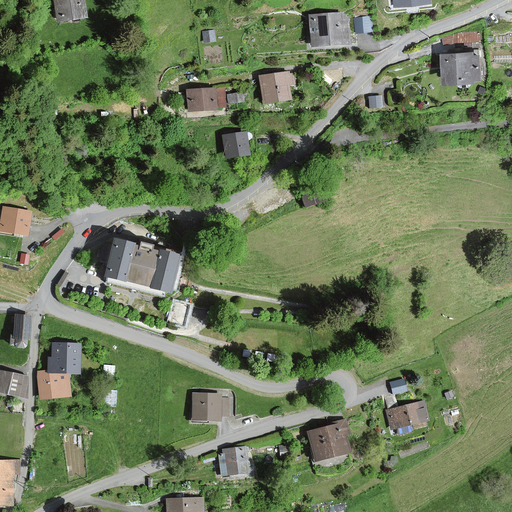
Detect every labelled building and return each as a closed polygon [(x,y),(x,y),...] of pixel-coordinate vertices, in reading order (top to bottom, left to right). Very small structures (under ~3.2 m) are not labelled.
[(83,0),(54,0),(58,21),(86,16),(83,0)] [(342,22),(342,14),(310,16),(312,46),(350,44),(348,22),(342,22)] [(372,16),(355,19),(357,33),(374,30),(372,16)] [(215,41),(214,30),(204,31),(205,42),(215,41)] [(480,80),(479,57),(472,57),(471,54),(441,56),(443,85),(474,83),(474,81),(480,80)] [(292,73),(288,74),(288,71),(261,76),(266,103),(290,99),(288,85),(294,84),(292,73)] [(216,88),(188,90),(189,111),(217,109),(217,107),(225,106),(224,89),(216,90),(216,88)] [(242,93),(229,95),(230,103),(244,101),(242,93)] [(382,96),(369,97),(370,107),(383,106),(382,96)] [(250,153),(247,132),(223,137),(227,157),(250,153)] [(320,186),(302,193),(307,206),(325,200),(320,186)] [(28,235),(31,212),(4,208),(1,230),(28,235)] [(142,242),(140,247),(135,245),(135,244),(116,239),(106,276),(108,276),(107,281),(164,296),(166,291),(171,293),(180,254),(160,250),(160,251),(153,249),(154,245),(142,242)] [(29,255),(22,254),(21,263),(28,264),(29,255)] [(29,340),(32,316),(15,315),(13,335),(13,339),(15,340),(14,345),(16,348),(24,349),(27,345),(27,340),(29,340)] [(80,343),(54,343),(54,357),(49,357),(49,370),(49,373),(70,373),(79,373),(80,343)] [(71,395),(70,373),(49,373),(49,370),(37,372),(41,398),(71,395)] [(0,391),(27,397),(28,377),(0,371),(0,391)] [(404,380),(391,383),(394,393),(406,390),(404,380)] [(222,394),(194,393),(193,420),(221,420),(221,415),(221,398),(222,394)] [(424,401),(388,410),(392,429),(429,420),(424,401)] [(334,425),(309,432),(317,460),(349,451),(345,434),(349,432),(346,419),(333,422),(334,425)] [(249,472),(246,447),(223,450),(224,455),(220,455),(222,476),(249,472)] [(18,462),(0,461),(0,505),(13,505),(13,473),(18,473),(18,462)] [(203,511),(203,498),(167,499),(167,511),(203,511)]
